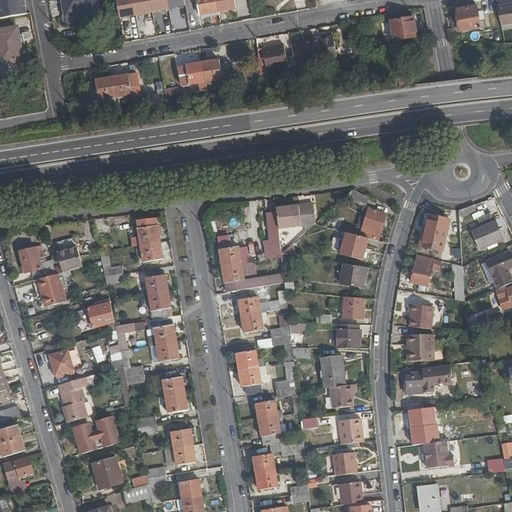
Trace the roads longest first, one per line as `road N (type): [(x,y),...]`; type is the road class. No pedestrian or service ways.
road 1 (trunk): [(0,183),(511,108)]
road 2 (trunk): [(511,86),(0,160)]
road 3 (residential): [(413,199),(388,294),(380,388),(393,511)]
road 4 (residential): [(190,199),(241,511)]
road 5 (residential): [(50,66),(299,24)]
road 6 (residential): [(0,273),(69,511)]
road 7 (residential): [(190,199),(390,175)]
road 8 (residential): [(0,224),(190,199)]
road 9 (residential): [(433,0),(456,128)]
